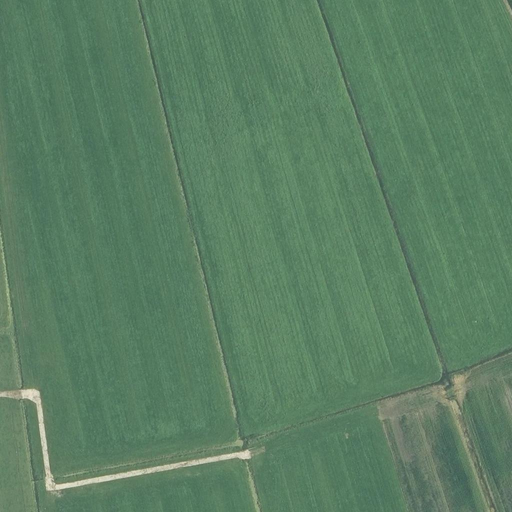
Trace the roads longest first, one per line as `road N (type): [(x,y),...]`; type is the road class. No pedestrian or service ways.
road 1 (track): [(0,394),(19,392),(39,405),(49,488),(245,455)]
road 2 (track): [(511,368),(465,391),(245,455)]
